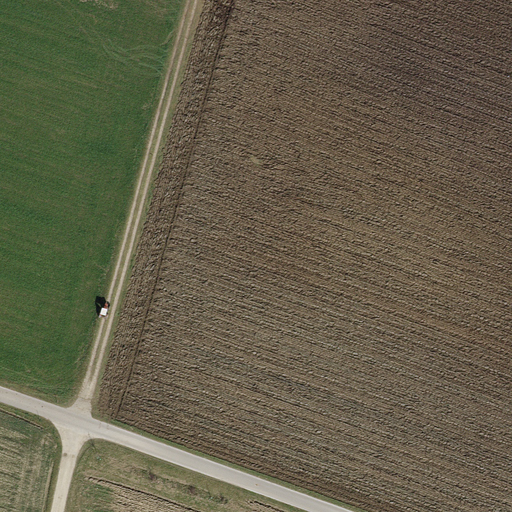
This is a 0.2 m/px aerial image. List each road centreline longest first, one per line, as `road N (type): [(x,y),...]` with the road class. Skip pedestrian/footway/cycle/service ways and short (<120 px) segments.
road 1 (track): [(193,0),(59,511)]
road 2 (track): [(0,391),(342,511)]
